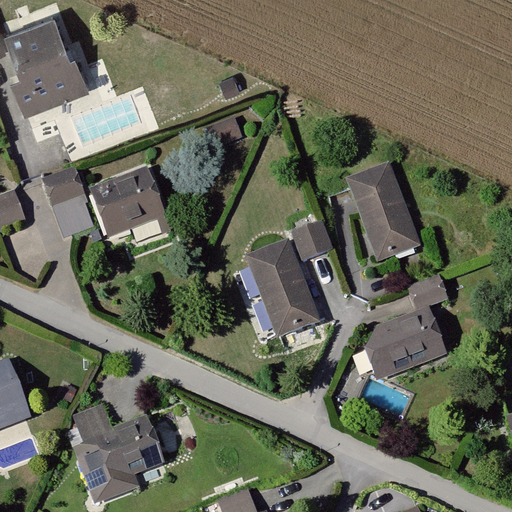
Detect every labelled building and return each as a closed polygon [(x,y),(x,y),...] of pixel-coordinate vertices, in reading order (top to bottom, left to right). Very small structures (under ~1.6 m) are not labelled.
[(56,6),(4,27),(24,76),(12,82),(26,116),(96,87),(83,54),(77,57),(56,6)] [(76,165),(46,176),(67,235),(97,225),(76,165)] [(388,165),(344,183),(378,265),(422,247),(388,165)] [(151,168),(90,185),(104,235),(165,219),(151,168)] [(15,191),(0,196),(0,236),(28,227),(15,191)] [(325,218),(293,229),(303,258),(335,248),(325,218)] [(295,241),(248,257),(277,340),(323,324),(295,241)] [(437,304),(363,328),(380,380),(454,355),(437,304)] [(14,355),(0,359),(0,425),(34,414),(14,355)] [(99,399),(72,410),(87,445),(74,450),(97,504),(140,486),(136,475),(165,463),(145,416),(113,430),(99,399)] [(254,511),(246,489),(216,499),(220,511),(269,511),(266,511),(254,511)]
